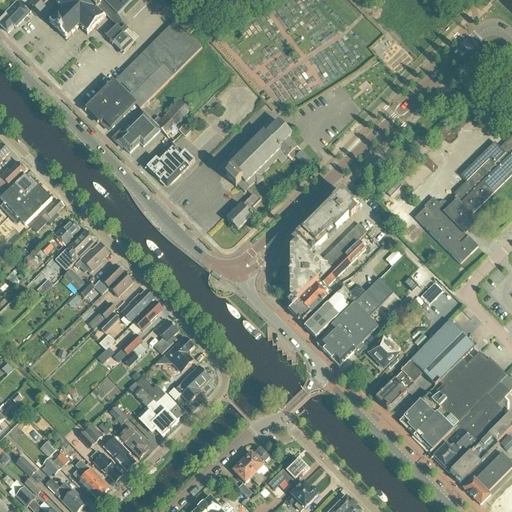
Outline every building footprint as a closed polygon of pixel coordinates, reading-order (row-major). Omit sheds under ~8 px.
[(132,0),(60,0),(57,4),(55,4),(55,5),(57,5),(60,8),(59,9),(60,10),(61,9),(64,12),(61,16),(60,15),(59,15),(60,17),(57,20),(56,19),(55,20),(56,21),(52,25),(51,25),(50,26),(52,27),(56,31),(55,31),(56,32),(61,38),(61,37),(62,38),(63,38),(66,41),(66,42),(67,43),(68,42),(72,37),(73,38),(74,38),(73,37),(76,33),(77,34),(78,34),(77,32),(81,29),(84,32),(83,33),(84,34),(85,33),(89,38),(89,39),(90,39),(91,38),(106,22),(107,22),(107,20),(106,20),(112,25),(119,18),(117,16),(132,0)] [(37,18),(46,10),(37,2),(29,10),(37,18)] [(16,31),(30,17),(19,5),(6,18),(7,19),(0,25),(0,26),(9,36),(15,30),(16,31)] [(119,18),(112,25),(117,31),(107,41),(107,40),(106,40),(123,57),(134,46),(126,37),(130,34),(126,30),(119,18)] [(141,112),(175,79),(202,52),(176,25),(115,85),(114,84),(87,112),(101,127),(104,124),(111,132),(136,107),(141,112)] [(180,124),(190,115),(180,105),(165,119),(162,123),(159,120),(153,125),(144,115),(122,137),(124,138),(118,144),(130,156),(140,147),(144,150),(161,133),(169,141),(183,128),(180,124)] [(281,165),(297,150),(289,141),(292,138),(279,124),(275,128),(271,123),(238,155),(235,152),(229,158),(232,160),(226,166),(225,165),(221,170),(228,177),(225,179),(237,190),(239,188),(246,195),(247,194),(252,199),(243,208),(243,207),(227,222),(238,233),(253,219),(255,221),(259,217),(253,211),(262,202),(250,190),(255,184),(258,187),(264,181),(261,179),(278,162),(281,165)] [(188,125),(181,132),(187,138),(194,131),(188,125)] [(461,267),(479,249),(465,236),(478,224),(472,217),(511,177),(511,138),(499,151),(493,146),(461,178),(466,183),(454,196),(456,197),(447,206),(445,204),(441,204),(439,206),(433,199),(424,209),(425,211),(415,220),(461,267)] [(168,192),(196,164),(186,154),(184,156),(173,146),(147,171),(168,192)] [(1,163),(9,155),(1,147),(0,148),(0,166),(2,164),(1,163)] [(309,172),(314,167),(302,154),(296,160),(309,172)] [(11,189),(27,173),(19,165),(10,172),(9,171),(1,179),(11,189)] [(26,228),(52,202),(32,181),(30,182),(26,178),(2,202),(13,214),(26,228)] [(403,183),(399,186),(401,189),(405,193),(409,189),(403,183)] [(398,185),(387,196),(390,200),(401,189),(399,186),(398,185)] [(292,286),(292,309),(367,235),(359,227),(323,262),(316,255),(310,262),(308,261),(349,219),(351,221),(359,212),(342,195),(334,203),(332,201),(290,244),(292,245),(292,268),(291,268),(291,286),(292,286)] [(57,216),(64,209),(58,202),(55,205),(32,229),(38,234),(48,224),(51,227),(60,219),(57,216)] [(72,240),(80,232),(72,223),(64,231),(63,230),(56,237),(66,248),(74,241),(72,240)] [(66,274),(97,244),(87,233),(55,263),(56,264),(56,263),(63,271),(65,274),(66,274)] [(327,290),(366,252),(358,244),(334,268),(292,309),(288,312),(302,326),(304,324),(303,323),(332,295),(327,290)] [(47,258),(54,251),(49,245),(41,252),(47,258)] [(102,264),(110,257),(100,246),(92,254),(91,253),(75,269),(78,272),(80,270),(85,275),(87,273),(91,277),(103,265),(102,264)] [(20,265),(28,257),(22,250),(14,257),(20,265)] [(391,268),(402,258),(396,252),(385,262),(391,268)] [(34,260),(20,273),(24,278),(39,265),(34,260)] [(110,292),(124,277),(115,268),(101,282),(110,292)] [(55,282),(43,272),(33,284),(44,294),(55,282)] [(64,281),(78,295),(86,287),(72,273),(64,281)] [(134,286),(124,277),(110,292),(119,300),(134,286)] [(339,369),(363,345),(379,330),(369,320),(380,309),(379,309),(390,298),(377,284),(365,295),(350,311),(331,330),(333,332),(318,347),(339,369)] [(95,291),(89,285),(79,295),(85,301),(95,291)] [(339,319),(348,310),(350,311),(365,295),(358,288),(350,296),(344,291),(338,297),(328,308),(327,307),(323,312),(306,330),(317,341),(334,324),(335,325),(340,320),(339,319)] [(131,325),(154,302),(146,294),(141,299),(140,298),(130,307),(133,310),(124,318),(131,325)] [(81,302),(77,298),(73,302),(77,306),(81,302)] [(157,320),(158,318),(163,313),(160,310),(160,309),(158,307),(156,306),(155,305),(142,318),(143,319),(136,326),(141,332),(148,325),(151,327),(157,320)] [(116,312),(111,306),(101,316),(106,322),(116,312)] [(114,315),(99,330),(105,336),(120,322),(114,315)] [(95,333),(106,322),(101,316),(89,328),(95,333)] [(158,336),(163,341),(154,350),(162,358),(177,343),(173,339),(179,334),(170,325),(158,336)] [(440,386),(441,385),(463,363),(476,350),(450,325),(401,374),(402,375),(376,402),(387,412),(387,413),(389,414),(424,378),(435,389),(439,385),(440,386)] [(422,335),(412,345),(419,352),(428,341),(422,335)] [(111,336),(101,345),(108,352),(118,342),(111,336)] [(143,343),(136,336),(121,351),(128,358),(132,354),(143,343)] [(194,364),(186,357),(194,350),(184,340),(155,368),(156,368),(157,367),(173,367),(181,376),(194,364)] [(384,371),(398,357),(383,343),(369,356),(384,371)] [(65,362),(67,355),(60,353),(58,359),(65,362)] [(139,361),(132,354),(128,358),(123,363),(130,370),(139,361)] [(430,455),(507,379),(489,362),(488,364),(480,356),(468,367),(463,363),(441,385),(445,390),(411,424),(414,428),(415,437),(413,438),(430,455)] [(197,395),(211,382),(200,370),(176,392),(189,406),(199,397),(197,395)] [(140,376),(134,382),(137,385),(142,379),(140,376)] [(511,393),(511,383),(507,379),(430,455),(434,459),(434,460),(449,475),(462,463),(460,461),(475,445),(504,415),(506,413),(506,404),(504,402),(511,393)] [(142,380),(136,386),(147,397),(153,391),(142,380)] [(6,392),(10,388),(5,383),(1,387),(6,392)] [(60,394),(65,389),(60,384),(55,389),(60,394)] [(70,398),(77,395),(74,388),(67,390),(70,398)] [(16,406),(22,400),(17,395),(11,401),(16,406)] [(47,404),(50,401),(44,395),(39,400),(42,403),(47,404)] [(147,416),(140,423),(152,436),(155,432),(163,440),(169,434),(171,432),(177,427),(178,426),(177,426),(167,416),(170,414),(169,413),(175,408),(176,407),(167,398),(156,408),(153,404),(144,413),(147,416)] [(128,422),(116,409),(110,415),(122,428),(128,422)] [(511,416),(511,415),(451,475),(458,481),(456,483),(460,487),(500,447),(498,445),(511,430),(511,416)] [(100,428),(109,435),(112,431),(103,424),(100,428)] [(92,427),(86,433),(85,434),(96,446),(97,445),(103,439),(92,427)] [(147,449),(140,442),(142,441),(131,429),(120,440),(124,445),(140,461),(146,455),(144,452),(147,449)] [(96,446),(84,434),(79,440),(90,452),(96,446)] [(108,450),(106,452),(111,456),(112,456),(127,473),(135,465),(128,458),(129,456),(123,449),(121,447),(124,445),(120,440),(117,438),(115,440),(110,445),(111,447),(108,450)] [(58,451),(49,442),(41,451),(49,459),(58,451)] [(64,453),(69,449),(62,442),(57,446),(64,453)] [(265,465),(271,459),(260,449),(254,455),(265,465)] [(69,463),(62,456),(58,460),(65,468),(69,463)] [(95,465),(94,466),(107,479),(108,478),(115,485),(123,478),(115,471),(117,469),(110,462),(110,463),(103,456),(101,458),(95,465)] [(474,482),(464,491),(481,508),(491,498),(488,495),(511,471),(511,466),(502,456),(476,482),(474,481),(474,482)] [(251,457),(242,466),(261,485),(262,484),(265,482),(258,474),(263,469),(251,457)] [(61,471),(50,460),(45,465),(56,477),(61,471)] [(22,461),(16,467),(19,471),(29,481),(30,480),(36,475),(26,465),(22,461)] [(291,489),(303,478),(301,477),(308,470),(299,462),(294,466),(292,468),(290,466),(268,487),(274,493),(285,482),(291,489)] [(99,481),(91,472),(90,473),(82,464),(76,469),(79,472),(103,497),(109,492),(101,483),(99,481)] [(261,485),(242,466),(233,475),(245,487),(251,482),(258,489),(259,488),(261,485)] [(103,497),(79,472),(74,477),(79,483),(78,484),(87,493),(89,494),(98,502),(103,497)] [(265,482),(262,484),(265,487),(271,481),(268,479),(265,482)] [(29,481),(25,486),(38,499),(43,493),(30,480),(29,481)] [(80,511),(81,511),(60,490),(52,481),(47,486),(59,500),(60,498),(64,502),(62,504),(70,511),(80,511)] [(87,506),(74,493),(73,494),(64,486),(60,490),(81,511),(87,506)] [(247,501),(253,496),(243,486),(237,491),(247,501)] [(305,511),(317,500),(317,499),(316,496),(313,493),(310,492),(309,492),(303,487),(290,499),(291,500),(286,505),(290,510),(296,504),(298,507),(295,510),(296,511),(305,511)] [(511,511),(511,487),(488,510),(489,511),(511,511)] [(41,511),(40,510),(33,503),(35,501),(23,490),(15,498),(26,510),(27,509),(30,511),(41,511)] [(220,511),(221,511),(222,511),(210,499),(197,511),(220,511)] [(358,511),(347,500),(338,508),(337,508),(335,510),(335,511),(333,511),(358,511)]
